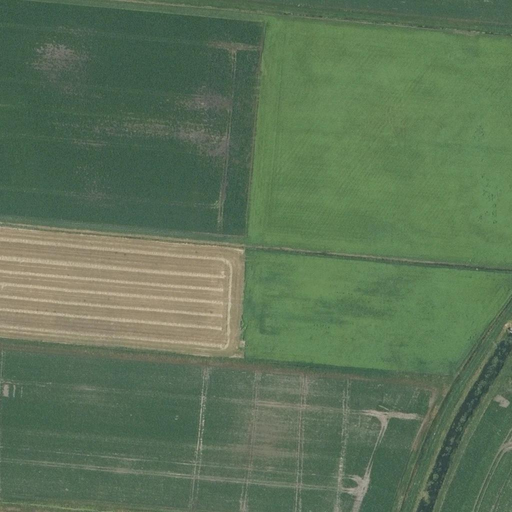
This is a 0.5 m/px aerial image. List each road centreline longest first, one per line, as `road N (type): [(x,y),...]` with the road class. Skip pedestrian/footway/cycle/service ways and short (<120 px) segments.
road 1 (track): [(181,0),(511,30)]
road 2 (track): [(511,314),(441,430),(409,511)]
